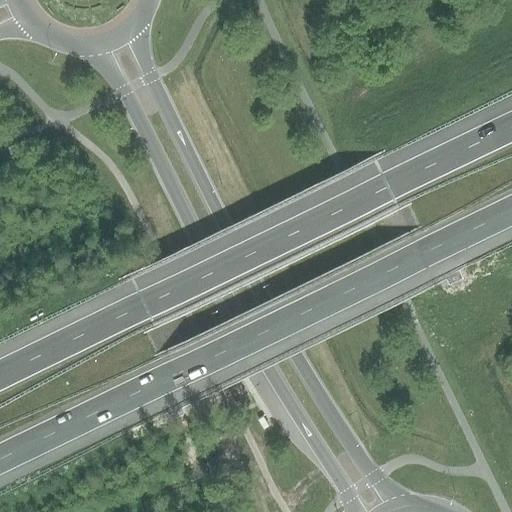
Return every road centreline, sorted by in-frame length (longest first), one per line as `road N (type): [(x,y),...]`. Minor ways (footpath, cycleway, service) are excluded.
road 1 (motorway): [(511,126),(0,375)]
road 2 (motorway): [(0,460),(511,211)]
road 3 (secondary): [(410,508),(373,479),(299,364),(168,116),(132,22)]
road 4 (secondary): [(88,44),(123,91),(268,374),(349,511)]
